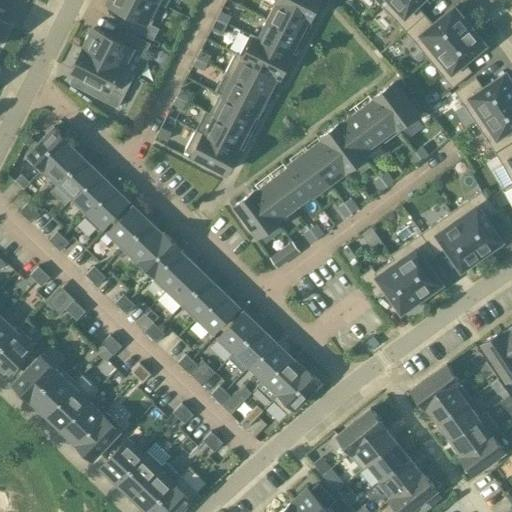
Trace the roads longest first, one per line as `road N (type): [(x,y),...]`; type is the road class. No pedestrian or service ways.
road 1 (residential): [(263,457),(0,208)]
road 2 (residential): [(454,150),(259,295)]
road 3 (residential): [(511,266),(350,386)]
road 4 (residential): [(213,0),(126,167)]
road 5 (residential): [(350,386),(259,295)]
road 6 (residential): [(126,167),(35,80)]
